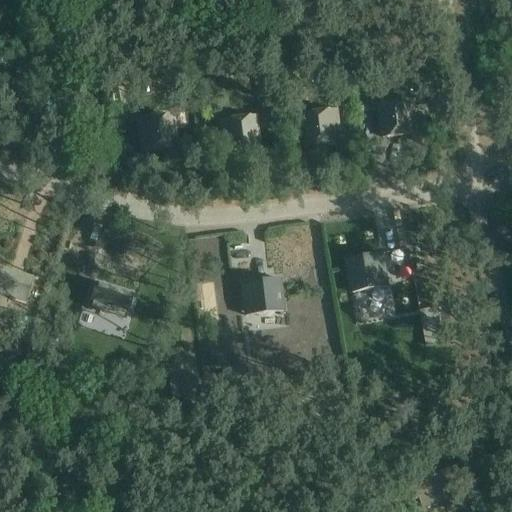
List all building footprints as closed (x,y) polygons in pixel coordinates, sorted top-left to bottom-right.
[(21,81),(56,80),(56,76),(59,76),(58,47),(20,48),(21,81)] [(383,139),(418,134),(413,100),(379,105),(383,139)] [(306,148),(341,144),(337,111),(302,115),(306,148)] [(225,155),(259,150),(255,118),(240,119),(239,113),(231,114),(232,120),(220,122),(225,155)] [(158,151),(177,149),(173,117),(138,121),(140,142),(156,139),(158,151)] [(381,255),(348,260),(354,294),(387,288),(381,255)] [(283,312),(279,280),(242,284),(246,317),(283,312)] [(93,289),(87,310),(122,320),(128,299),(93,289)] [(423,341),(441,337),(436,309),(418,312),(423,341)] [(246,368),(227,370),(229,384),(247,382),(246,368)] [(389,489),(395,508),(419,500),(423,510),(446,503),(449,511),(455,511),(472,506),(458,466),(400,485),(397,477),(379,482),(382,491),(389,489)]
